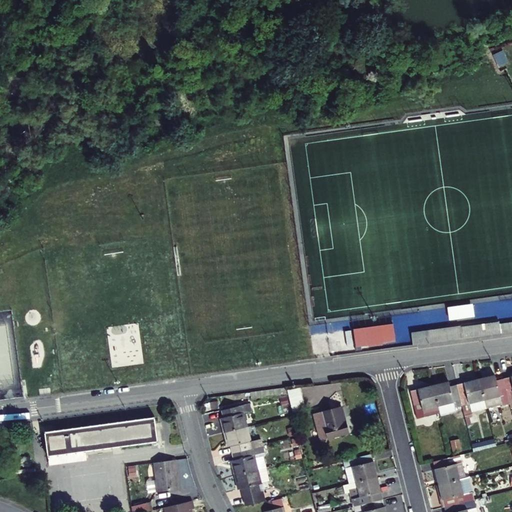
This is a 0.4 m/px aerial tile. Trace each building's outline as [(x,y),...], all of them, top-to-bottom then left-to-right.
[(511,319),(411,330),(412,342),(511,332),(511,319)] [(393,323),(353,329),(355,347),(396,341),(393,323)] [(497,381),(496,375),(481,379),(486,400),(508,395),(504,379),(497,381)] [(486,400),(481,379),(459,384),(464,405),(486,400)] [(452,386),(451,381),(435,385),(443,419),(444,420),(466,415),(464,405),(459,384),(452,386)] [(443,419),(435,385),(413,390),(422,424),(443,419)] [(287,389),(291,411),(303,409),(300,387),(287,389)] [(225,412),(227,419),(224,420),(227,434),(250,428),(247,414),(244,415),(243,408),(225,412)] [(344,415),(323,419),(329,445),(350,440),(344,415)] [(322,446),(329,445),(323,419),(317,421),(322,446)] [(156,447),(156,422),(45,429),(49,454),(156,447)] [(265,440),(253,443),(250,428),(227,434),(230,448),(233,448),(235,455),(267,447),(265,440)] [(257,457),(268,455),(267,447),(235,455),(236,462),(233,462),(237,477),(260,472),(257,457)] [(371,458),(343,465),(348,487),(376,481),(371,458)] [(455,458),(434,463),(440,486),(460,481),(455,458)] [(185,478),(184,463),(161,466),(163,484),(161,484),(163,496),(185,493),(183,478),(185,478)] [(262,487),(264,487),(260,472),(237,477),(241,492),(243,491),(247,508),(268,504),(266,494),(263,495),(262,487)] [(376,481),(348,487),(342,488),(344,494),(350,493),(354,510),(382,504),(376,481)] [(445,509),(466,504),(460,481),(440,486),(445,509)]
